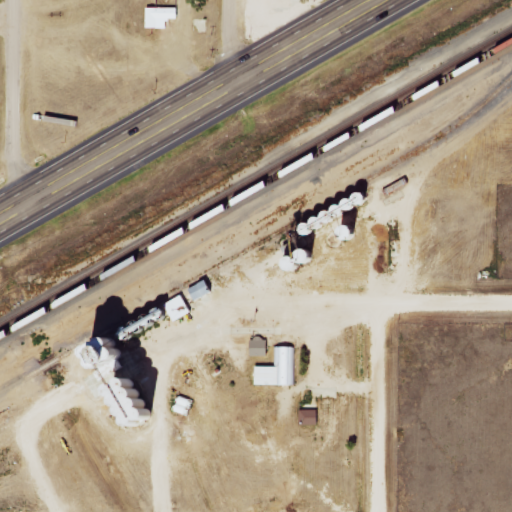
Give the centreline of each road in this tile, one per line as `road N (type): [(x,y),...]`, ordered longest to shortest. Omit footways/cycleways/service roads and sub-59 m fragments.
road 1 (trunk): [(377,0),(0,217)]
road 2 (residential): [(374,511),(374,344),(388,304)]
road 3 (residential): [(25,203),(12,109),(13,0)]
road 4 (residential): [(511,303),(388,304)]
